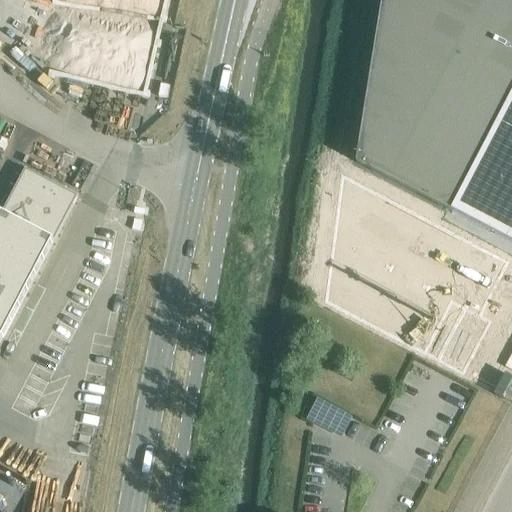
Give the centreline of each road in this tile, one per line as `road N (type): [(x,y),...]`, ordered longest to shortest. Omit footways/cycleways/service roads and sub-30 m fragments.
road 1 (primary): [(130,511),(235,0)]
road 2 (unclassified): [(175,511),(252,51),(272,0)]
road 3 (unknown): [(125,141),(11,373)]
road 4 (unknown): [(125,141),(0,76)]
